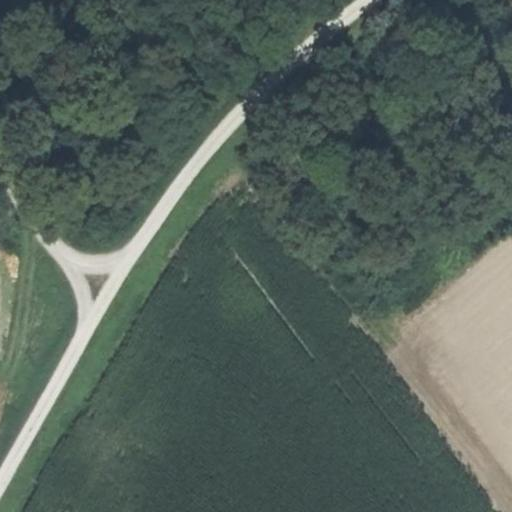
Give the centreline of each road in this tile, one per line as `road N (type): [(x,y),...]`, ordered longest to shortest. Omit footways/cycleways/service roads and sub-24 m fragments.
road 1 (track): [(369,0),(304,46),(220,133),(103,294),(0,480)]
road 2 (track): [(0,188),(17,217),(103,294)]
